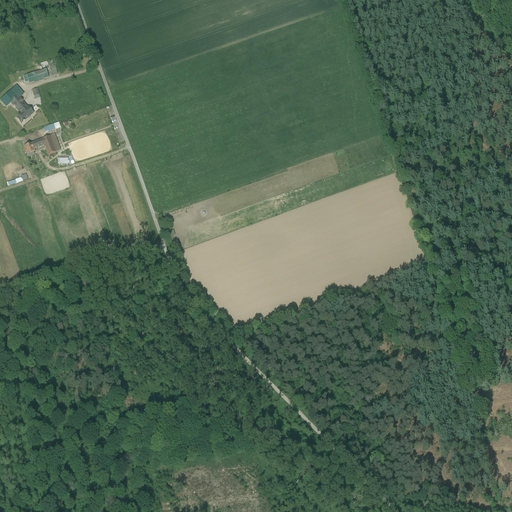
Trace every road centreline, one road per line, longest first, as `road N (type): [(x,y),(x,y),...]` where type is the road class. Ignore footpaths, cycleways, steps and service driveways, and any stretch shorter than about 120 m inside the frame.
road 1 (unknown): [(103,156),(142,301),(341,511)]
road 2 (track): [(171,260),(195,303),(395,511)]
road 3 (unclassified): [(74,0),(171,260)]
